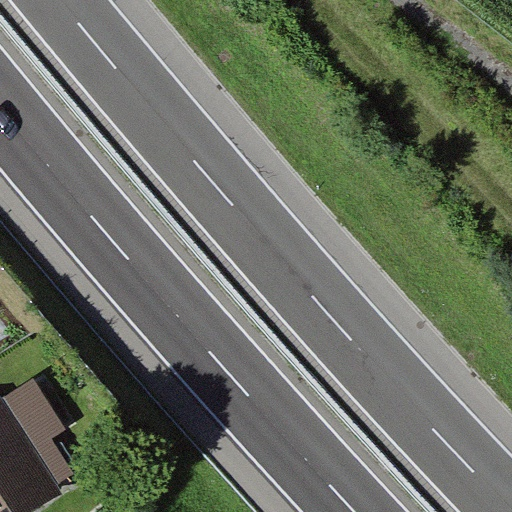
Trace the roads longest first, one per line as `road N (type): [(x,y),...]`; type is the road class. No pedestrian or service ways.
road 1 (motorway): [(511,510),(334,319),(61,0)]
road 2 (motorway): [(0,109),(352,511)]
